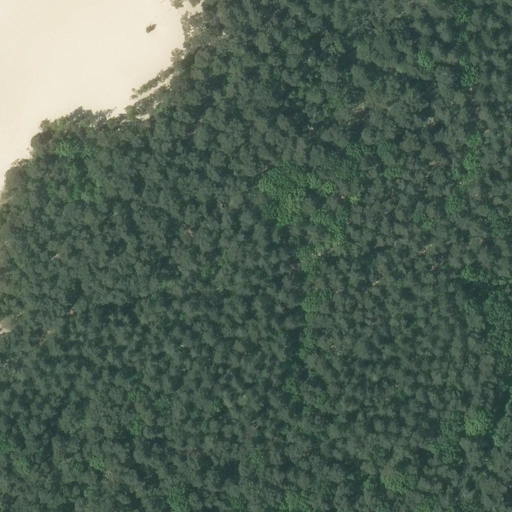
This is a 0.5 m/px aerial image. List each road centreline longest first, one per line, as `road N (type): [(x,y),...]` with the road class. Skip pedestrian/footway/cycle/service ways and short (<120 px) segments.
road 1 (track): [(258,451),(420,442),(458,424),(492,425)]
road 2 (track): [(511,380),(461,511)]
